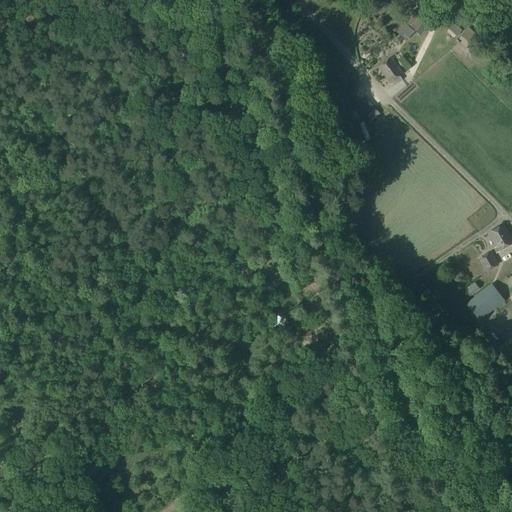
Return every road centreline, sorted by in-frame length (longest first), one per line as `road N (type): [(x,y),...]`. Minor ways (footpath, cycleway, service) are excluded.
road 1 (track): [(235,0),(236,83),(268,120),(386,511)]
road 2 (secondary): [(409,511),(256,0)]
road 3 (track): [(350,323),(184,438),(148,451),(121,442),(95,449),(0,493)]
